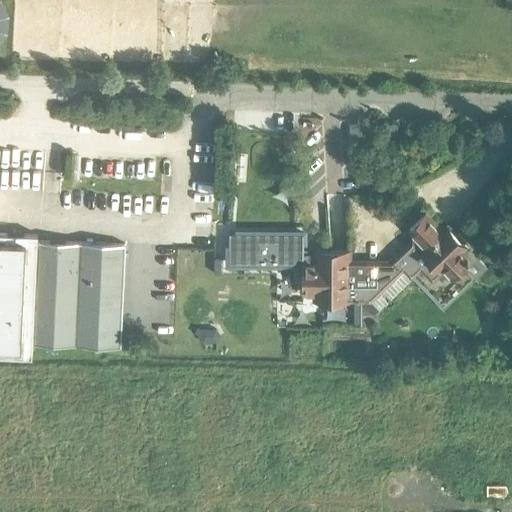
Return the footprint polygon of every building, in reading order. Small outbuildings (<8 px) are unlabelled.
[(383,141),(396,141),(397,124),(384,123),(383,141)] [(358,285),(358,301),(370,301),(401,272),(403,270),(411,278),(420,269),(431,280),(440,271),(443,268),(452,278),(475,255),(448,227),(443,231),(426,213),(409,228),(418,238),(391,263),(377,263),(377,285),(358,285)] [(0,353),(34,354),(34,341),(123,344),(126,242),(38,239),(38,233),(0,231),(0,353)] [(229,232),(229,263),(303,264),(303,292),(303,325),(347,325),(348,300),(358,301),(358,285),(377,285),(377,263),(348,262),(348,250),(316,250),(304,250),(304,233),(229,232)] [(486,496),(507,496),(507,484),(486,484),(486,496)]
